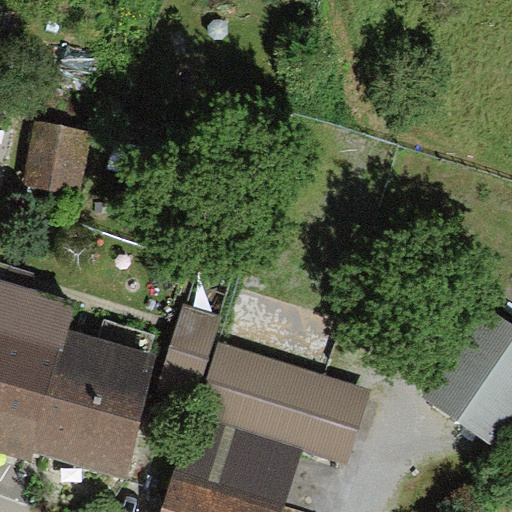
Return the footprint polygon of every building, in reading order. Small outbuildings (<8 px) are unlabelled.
[(24,193),(82,202),(93,133),(84,132),(85,120),(50,115),(49,126),(35,124),(24,193)] [(0,450),(34,459),(36,450),(130,478),(160,356),(71,334),(79,303),(27,287),(33,267),(0,257),(0,450)] [(511,422),(511,324),(486,307),(423,398),(495,448),(511,422)] [(220,321),(182,310),(156,396),(194,407),(220,321)] [(371,395),(220,347),(197,420),(189,427),(163,511),(285,511),(304,455),(348,470),(371,395)]
